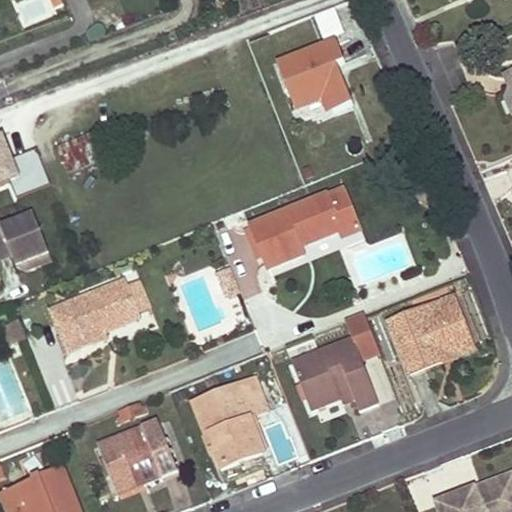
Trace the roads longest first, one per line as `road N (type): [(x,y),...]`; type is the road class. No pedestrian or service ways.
road 1 (residential): [(511,299),(383,0)]
road 2 (residential): [(252,511),(511,409)]
road 3 (residential): [(252,344),(0,444)]
